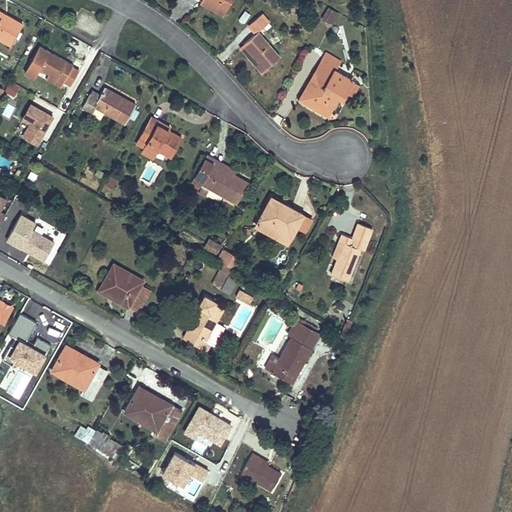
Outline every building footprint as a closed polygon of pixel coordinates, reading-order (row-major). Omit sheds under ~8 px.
[(197,0),(223,14),(230,0),(197,0)] [(332,24),(339,12),(328,6),(321,18),(332,24)] [(0,8),(0,35),(14,44),(26,23),(0,8)] [(245,22),(250,13),(243,10),(239,19),(245,22)] [(262,13),(251,21),(248,24),(256,33),(259,30),(269,21),(262,13)] [(278,59),(256,33),(243,44),(258,62),(259,60),(267,69),(278,59)] [(38,72),(50,79),(63,86),(75,65),(76,64),(42,44),(26,72),(35,77),(38,72)] [(344,62),(328,53),(323,62),(338,71),(344,62)] [(259,60),(258,62),(255,64),(263,73),(267,69),(259,60)] [(354,80),(323,62),(310,84),(314,86),(306,102),(329,115),(344,89),(348,92),(354,80)] [(75,65),(63,86),(70,90),(82,69),(75,65)] [(63,86),(50,79),(47,84),(60,92),(63,86)] [(354,95),(360,83),(354,80),(348,92),(354,95)] [(10,81),(5,91),(15,96),(20,86),(10,81)] [(306,102),(314,86),(310,84),(302,99),(306,102)] [(94,93),(87,107),(95,111),(98,105),(129,122),(139,103),(107,86),(101,97),(94,93)] [(344,99),(348,92),(344,89),(340,96),(344,99)] [(21,119),(27,123),(20,136),(38,145),(55,115),(30,102),(21,119)] [(154,115),(142,137),(174,155),(184,136),(161,123),(163,120),(154,115)] [(46,151),(51,142),(43,138),(38,146),(46,151)] [(249,180),(235,173),(215,162),(217,157),(208,152),(191,183),(207,192),(212,184),(239,199),(249,180)] [(238,169),(217,157),(215,162),(235,173),(238,169)] [(103,187),(112,191),(117,178),(108,174),(103,187)] [(287,241),(303,213),(272,196),(256,223),(287,241)] [(21,216),(6,241),(22,251),(23,249),(43,261),(54,243),(31,230),(35,224),(21,216)] [(332,273),(349,280),(362,248),(364,249),(373,227),(360,222),(353,237),(343,233),(341,238),(345,240),(332,273)] [(217,252),(222,244),(213,239),(208,247),(217,252)] [(236,266),(241,257),(226,249),(221,258),(236,266)] [(128,273),(113,265),(100,287),(113,294),(111,298),(135,312),(147,292),(124,278),(128,273)] [(230,294),(237,279),(228,274),(221,289),(230,294)] [(238,289),(235,298),(249,304),(253,295),(238,289)] [(185,334),(205,345),(210,338),(204,334),(207,329),(211,331),(217,321),(214,318),(222,305),(213,300),(215,298),(204,292),(198,301),(200,303),(188,324),(190,326),(185,334)] [(36,323),(21,314),(9,336),(20,342),(16,349),(11,346),(3,361),(13,367),(14,364),(37,377),(48,356),(46,355),(50,347),(37,340),(33,348),(25,344),(36,323)] [(292,326),(268,366),(287,378),(292,370),(290,369),(296,358),(298,359),(316,329),(296,317),(291,315),(287,323),(292,326)] [(67,347),(52,372),(84,391),(82,395),(92,401),(108,374),(98,368),(99,365),(67,347)] [(144,389),(129,415),(160,433),(158,436),(168,443),(185,413),(144,389)] [(232,426),(200,407),(185,433),(197,439),(199,435),(220,447),(232,426)] [(89,445),(94,436),(86,431),(81,441),(89,445)] [(89,445),(109,456),(114,447),(94,436),(89,445)] [(209,471),(175,453),(162,477),(184,489),(191,476),(203,482),(209,471)] [(261,462),(262,459),(255,455),(244,475),(274,492),(284,475),(270,467),(261,462)] [(272,464),(262,459),(261,462),(270,467),(272,464)]
